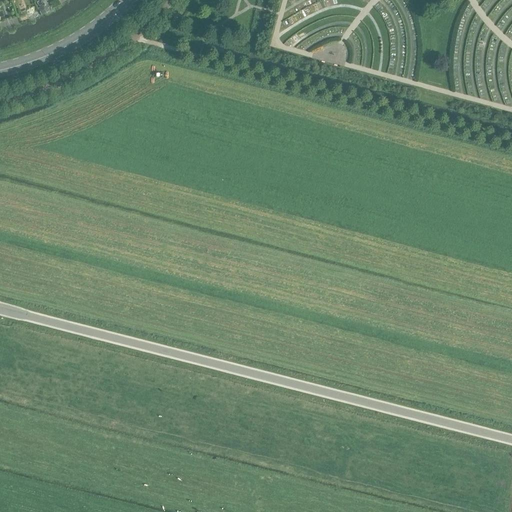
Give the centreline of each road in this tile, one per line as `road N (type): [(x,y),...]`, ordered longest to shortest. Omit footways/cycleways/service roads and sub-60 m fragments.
road 1 (unclassified): [(511,440),(0,308)]
road 2 (unclassified): [(0,101),(91,65),(167,0)]
road 3 (tertiary): [(0,70),(72,43),(126,0)]
